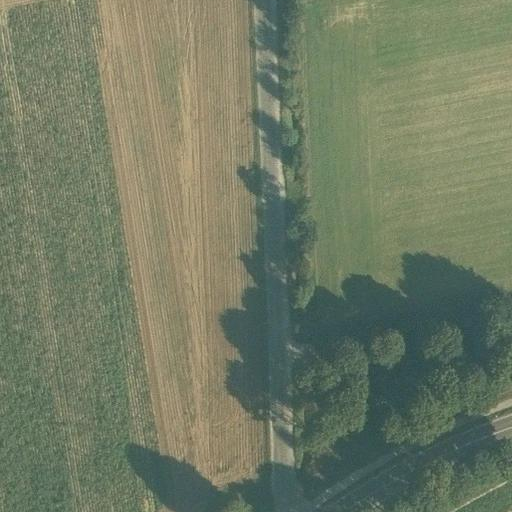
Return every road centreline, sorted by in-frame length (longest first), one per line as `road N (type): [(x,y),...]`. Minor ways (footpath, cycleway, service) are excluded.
road 1 (unclassified): [(285,511),(266,0)]
road 2 (secondary): [(345,511),(511,429)]
